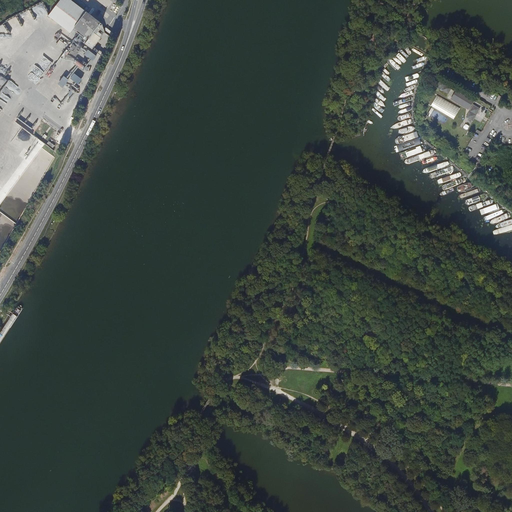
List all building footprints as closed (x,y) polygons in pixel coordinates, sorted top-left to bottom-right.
[(103,24),(70,0),(61,0),(57,6),(48,17),(86,46),(103,24)] [(93,60),(97,56),(89,50),(86,54),(93,60)] [(74,74),(72,79),(79,83),(82,78),(74,74)] [(59,84),(63,87),(69,79),(64,76),(59,84)] [(437,87),(449,94),(452,88),(441,81),(437,87)] [(451,99),(468,110),(475,100),(463,93),(464,92),(461,89),(460,91),(457,89),(451,99)] [(460,108),(437,95),(431,105),(453,119),(460,108)] [(473,107),(466,118),(473,122),(480,111),(473,107)] [(486,170),(492,173),(496,168),(490,164),(486,170)]
